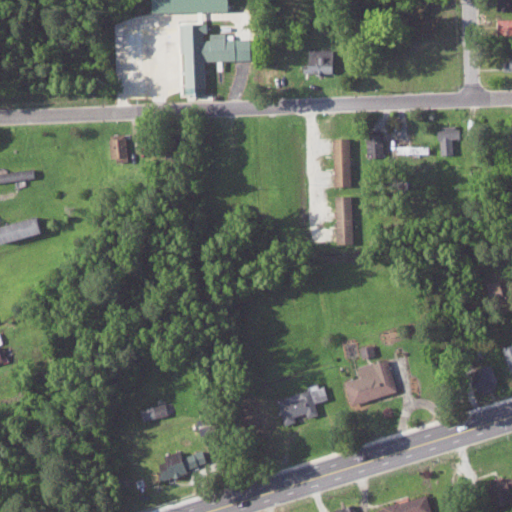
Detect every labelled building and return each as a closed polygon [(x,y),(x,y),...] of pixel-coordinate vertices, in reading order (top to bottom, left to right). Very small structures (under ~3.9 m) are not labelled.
[(146,0),(146,12),(222,10),(221,0),(146,0)] [(180,93),(202,93),(202,60),(246,60),(246,39),(224,39),(224,32),(204,32),(204,23),(180,23),(180,93)] [(328,73),(329,49),(304,48),(304,73),(328,73)] [(500,71),(511,70),(511,54),(505,54),(505,62),(499,62),(500,71)] [(437,154),(453,153),(452,126),(436,126),(437,154)] [(381,135),(363,136),(364,157),(382,156),(381,135)] [(126,156),(125,137),(108,138),(108,157),(126,156)] [(348,137),(331,138),(332,185),(349,185),(348,137)] [(430,145),(395,145),(395,153),(430,153),(430,145)] [(0,172),(0,182),(40,176),(38,166),(0,172)] [(350,195),(334,195),(334,243),(351,243),(350,195)] [(8,244),(50,233),(45,215),(3,226),(8,244)] [(0,361),(8,358),(2,342),(0,343),(0,361)] [(511,343),(500,347),(506,368),(511,366),(511,343)] [(361,356),(374,354),(373,344),(359,346),(361,356)] [(395,391),(386,358),(354,366),(357,377),(342,381),(348,404),(395,391)] [(467,372),(475,393),(496,385),(488,364),(467,372)] [(306,390),(275,398),(282,424),(294,421),(293,416),(304,413),(305,417),(316,414),(313,402),(326,399),(322,382),(305,387),(306,390)] [(148,419),(174,413),(171,401),(145,407),(148,419)] [(198,420),(203,434),(221,429),(216,414),(198,420)] [(185,449),(164,458),(170,476),(212,460),(207,448),(187,455),(185,449)] [(511,500),(511,495),(509,486),(511,485),(511,474),(481,482),(485,497),(489,496),(491,506),(511,500)] [(364,511),(429,511),(425,496),(364,511)] [(357,511),(355,503),(331,510),(331,511),(357,511)]
